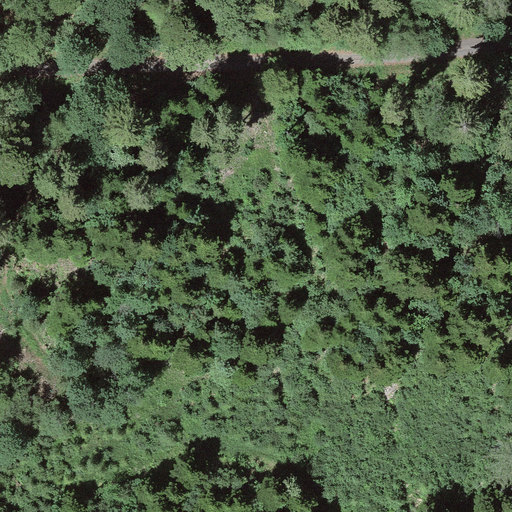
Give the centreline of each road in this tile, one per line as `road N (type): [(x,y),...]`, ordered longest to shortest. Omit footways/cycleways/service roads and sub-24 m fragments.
road 1 (track): [(511,33),(411,63),(0,72)]
road 2 (track): [(0,170),(151,96),(196,66),(260,0)]
